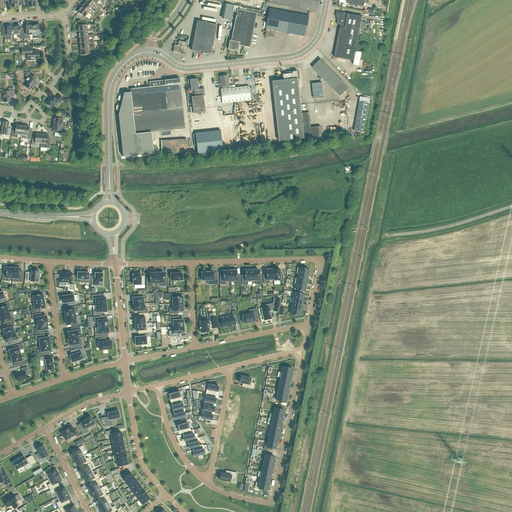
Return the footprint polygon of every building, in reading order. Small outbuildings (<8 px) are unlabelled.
[(100,6),(97,3),(96,4),(91,0),(86,0),(85,2),(92,8),(93,7),(95,5),(99,8),(100,6)] [(267,0),(267,3),(316,12),(318,0),(267,0)] [(97,11),(93,7),(92,8),(85,2),(81,7),(88,13),(91,9),(95,13),(97,11)] [(86,17),(88,13),(81,7),(77,12),(84,17),(84,18),(88,21),(89,20),(86,17)] [(252,9),(248,9),(238,7),(237,10),(231,41),(239,43),(239,45),(240,45),(240,46),(250,48),(256,16),(259,16),(260,11),(252,9)] [(305,37),(309,16),(269,9),(266,29),(305,37)] [(362,22),(363,17),(337,12),(336,17),(339,18),(339,19),(338,19),(337,24),(342,25),(341,28),(340,28),(334,57),(354,61),(360,30),(363,30),(365,22),(362,22)] [(211,54),(216,25),(197,21),(191,51),(211,54)] [(23,32),(23,31),(20,31),(20,26),(13,27),(14,35),(16,35),(16,37),(20,37),(20,39),(23,39),(23,37),(23,32)] [(29,35),(33,35),(32,26),(26,26),(26,32),(23,32),(23,37),(23,39),(29,39),(29,35)] [(32,26),(33,35),(33,39),(42,38),(42,32),(39,32),(39,26),(32,26)] [(13,27),(7,27),(7,32),(4,32),(4,40),(10,40),(10,36),(14,35),(13,27)] [(185,55),(187,43),(179,41),(178,46),(174,45),(173,52),(185,55)] [(239,43),(231,41),(230,41),(228,50),(238,52),(239,45),(239,43)] [(32,52),(32,51),(32,47),(21,48),(21,56),(27,56),(27,61),(39,60),(39,51),(32,52)] [(360,51),(358,64),(364,66),(366,52),(360,51)] [(340,97),(349,88),(321,59),(312,68),(340,97)] [(302,113),(298,79),(298,71),(288,72),(288,74),(283,75),(283,81),(273,82),(280,142),(322,137),(321,126),(311,127),(309,112),(302,113)] [(34,88),(38,84),(35,81),(37,79),(29,72),(26,76),(27,78),(24,82),(26,83),(24,86),(30,91),(30,90),(32,87),(34,88)] [(228,89),(228,86),(229,86),(228,76),(219,77),(220,87),(222,87),(222,89),(221,89),(222,103),(250,100),(249,88),(249,86),(228,89)] [(123,157),(153,154),(151,133),(185,129),(179,79),(149,82),(150,87),(130,89),(130,92),(124,93),(118,115),(123,157)] [(197,79),(190,80),(188,80),(189,84),(190,84),(191,91),(194,91),(199,90),(199,89),(197,79)] [(313,91),(323,90),(323,83),(313,84),(313,91)] [(4,103),(11,102),(11,95),(14,95),(13,88),(8,89),(9,92),(3,92),(4,103)] [(199,90),(194,91),(194,97),(192,97),(193,107),(190,107),(190,113),(193,113),(193,114),(205,112),(204,96),(205,96),(205,89),(199,89),(199,90)] [(323,90),(313,91),(314,98),(324,98),(323,90)] [(63,99),(59,95),(56,98),(52,95),(45,104),(52,109),(57,103),(59,104),(63,99)] [(364,133),(370,103),(360,101),(354,131),(364,133)] [(53,124),(62,125),(63,120),(64,120),(65,117),(57,115),(57,118),(54,118),(53,124)] [(2,122),(0,135),(11,136),(12,129),(8,129),(9,123),(3,122),(2,122)] [(62,125),(53,124),(52,130),(55,131),(55,133),(62,134),(63,131),(64,131),(65,127),(62,127),(62,125)] [(21,135),(23,126),(16,125),(15,131),(12,131),(11,137),(17,138),(17,134),(21,135)] [(21,135),(21,138),(30,140),(32,130),(29,129),(29,127),(23,126),(21,135)] [(194,146),(197,146),(197,154),(223,151),(220,131),(193,134),(194,146)] [(41,144),(42,135),(36,134),(35,137),(33,137),(32,144),(35,145),(36,143),(41,144)] [(42,135),(41,144),(41,148),(50,149),(51,138),(48,138),(48,135),(42,135)] [(163,140),(161,141),(161,142),(161,154),(161,155),(187,154),(186,139),(170,140),(163,140)] [(8,278),(12,278),(13,268),(6,267),(6,273),(3,273),(2,281),(8,281),(8,278)] [(22,282),(23,273),(20,273),(20,269),(13,268),(12,278),(12,281),(22,282)] [(273,280),(273,269),(266,270),(266,276),(263,276),(263,283),(269,283),(269,280),(273,280)] [(280,269),(273,269),(273,280),(273,281),(280,281),(280,283),(283,283),(283,275),(280,275),(280,269)] [(247,282),(252,282),(251,270),(245,270),(245,276),(242,276),(242,285),(247,285),(247,282)] [(251,270),(252,282),(256,282),(256,285),(261,285),(261,276),(258,276),(258,270),(251,270)] [(26,272),(25,280),(31,280),(31,282),(38,282),(38,279),(40,279),(40,275),(39,274),(39,271),(32,271),(32,273),(26,272)] [(230,281),(230,271),(223,271),(223,277),(220,277),(220,284),(226,284),(226,281),(230,281)] [(237,271),(230,271),(230,281),(234,281),(234,284),(240,284),(240,276),(237,276),(237,271)] [(59,282),(59,286),(65,286),(65,285),(69,285),(69,290),(73,290),(74,282),(71,282),(71,273),(67,273),(67,272),(64,272),(64,273),(63,273),(60,272),(59,282)] [(92,278),(92,285),(99,286),(99,283),(103,284),(103,282),(104,272),(98,272),(97,272),(95,272),(95,278),(92,278)] [(157,283),(156,272),(153,272),(153,273),(149,273),(150,279),(147,279),(147,287),(152,286),(152,283),(157,283)] [(160,272),(156,272),(157,283),(161,283),(161,286),(166,286),(166,279),(163,279),(163,273),(160,273),(160,272)] [(213,277),(213,272),(209,272),(206,272),(201,272),(202,281),(212,280),(212,284),(218,284),(217,277),(213,277)] [(138,273),(133,273),(133,285),(145,285),(144,275),(141,275),(141,274),(138,274),(138,273)] [(37,295),(37,292),(29,293),(30,299),(33,298),(34,303),(44,301),(43,294),(37,295)] [(66,296),(62,296),(63,303),(68,303),(70,302),(70,305),(76,304),(76,301),(79,301),(78,295),(74,295),(70,295),(70,294),(66,295),(66,296)] [(133,305),(144,304),(143,300),(146,299),(146,294),(142,294),(138,294),(138,297),(137,298),(133,298),(133,305)] [(172,300),(172,303),(184,303),(184,300),(183,300),(183,297),(177,297),(177,294),(165,295),(165,300),(172,300)] [(98,298),(98,295),(91,296),(92,301),(95,301),(95,305),(96,305),(99,305),(101,305),(101,304),(106,304),(105,297),(98,298)] [(269,306),(268,306),(267,306),(266,306),(267,307),(265,308),(264,308),(262,308),(262,309),(262,311),(262,312),(262,313),(262,316),(263,316),(264,320),(265,320),(272,318),(271,314),(270,311),(270,310),(271,310),(272,310),(273,310),(273,311),(275,311),(277,311),(278,312),(280,300),(279,299),(278,299),(275,299),(274,305),(269,306)] [(32,313),(39,312),(39,309),(45,308),(44,301),(34,303),(34,307),(31,307),(32,313)] [(0,315),(9,313),(7,309),(10,308),(9,302),(2,304),(2,307),(0,307),(0,315)] [(184,303),(172,303),(172,308),(169,309),(170,314),(177,314),(177,311),(178,311),(183,311),(183,307),(184,307),(184,303)] [(93,310),(93,315),(100,315),(99,311),(106,311),(106,304),(101,304),(101,305),(99,305),(96,305),(95,305),(96,309),(93,310)] [(144,308),(144,304),(133,305),(134,312),(138,311),(140,311),(140,314),(141,314),(143,314),(147,313),(147,308),(144,308)] [(65,318),(75,316),(75,312),(78,312),(77,306),(69,307),(70,310),(64,311),(65,318)] [(245,313),(245,315),(242,316),(244,324),(248,323),(248,324),(251,323),(251,322),(255,321),(254,316),(257,316),(256,309),(252,310),(253,313),(250,314),(250,312),(245,313)] [(232,315),(220,318),(222,328),(235,325),(235,322),(238,322),(236,311),(232,312),(232,315)] [(9,313),(0,315),(0,320),(0,322),(5,321),(6,320),(7,323),(14,321),(12,316),(11,312),(9,313)] [(135,319),(134,319),(134,322),(135,322),(135,324),(147,323),(146,319),(149,319),(149,313),(141,314),(141,317),(135,318),(135,319)] [(37,324),(47,323),(47,322),(48,322),(47,319),(46,319),(46,316),(40,317),(40,314),(32,315),(33,320),(35,320),(35,324),(37,324)] [(75,316),(65,318),(66,324),(72,324),(72,327),(79,326),(78,323),(76,323),(75,316)] [(218,327),(215,316),(209,317),(210,321),(211,324),(212,329),(218,327)] [(108,326),(108,322),(107,319),(101,320),(100,318),(100,317),(97,317),(94,318),(94,319),(94,321),(94,323),(97,323),(98,327),(101,327),(108,326)] [(173,323),(173,327),(185,326),(184,323),(183,323),(183,320),(179,320),(178,317),(170,317),(170,323),(173,323)] [(200,328),(199,328),(200,328),(200,332),(201,332),(201,333),(205,333),(205,332),(209,332),(209,328),(209,327),(209,326),(209,324),(211,324),(210,321),(208,321),(200,321),(200,328)] [(35,334),(42,333),(42,330),(48,329),(47,323),(37,324),(37,328),(34,329),(35,334)] [(135,327),(134,327),(135,330),(136,330),(136,331),(142,330),(142,333),(152,332),(152,327),(147,327),(147,323),(135,324),(135,327)] [(3,330),(5,336),(15,333),(13,328),(14,327),(13,324),(8,325),(8,328),(3,330)] [(98,331),(95,332),(95,334),(95,335),(96,337),(99,337),(102,337),(102,335),(102,334),(109,333),(108,331),(108,330),(108,326),(101,327),(98,327),(98,331)] [(68,339),(78,337),(78,333),(81,333),(80,327),(72,328),(73,331),(67,332),(68,339)] [(172,331),(169,331),(169,337),(178,337),(178,333),(184,333),(183,330),(185,330),(185,327),(173,327),(172,327),(172,331)] [(15,333),(5,336),(6,343),(12,341),(13,344),(20,342),(19,339),(18,339),(16,333),(15,333)] [(142,337),(135,337),(136,345),(137,345),(137,346),(140,346),(140,345),(146,344),(146,337),(147,337),(147,333),(141,334),(142,337)] [(39,342),(40,345),(50,344),(49,337),(43,338),(43,335),(35,336),(36,342),(39,342)] [(79,342),(78,337),(68,339),(69,346),(75,345),(75,348),(83,347),(82,341),(79,342)] [(106,338),(98,339),(99,350),(111,349),(111,345),(112,345),(111,342),(110,341),(106,341),(106,338)] [(13,349),(9,351),(11,357),(12,357),(16,355),(21,354),(19,350),(20,350),(22,349),(24,349),(24,347),(23,345),(23,343),(21,344),(20,344),(15,345),(14,346),(14,349),(13,349)] [(50,344),(40,345),(40,350),(37,350),(38,356),(45,355),(45,352),(51,351),(50,344)] [(77,362),(80,361),(80,360),(84,359),(81,352),(70,355),(72,362),(76,361),(77,362)] [(21,354),(11,357),(12,364),(17,362),(18,362),(19,365),(25,363),(24,360),(22,361),(21,354)] [(53,369),(53,368),(54,368),(54,365),(53,365),(52,359),(47,359),(47,356),(39,357),(40,361),(43,360),(43,366),(46,366),(47,370),(53,369)] [(28,370),(27,367),(21,369),(22,372),(15,374),(17,381),(23,379),(24,380),(27,379),(26,378),(27,378),(25,371),(28,370)] [(239,378),(238,381),(239,382),(239,383),(243,383),(247,384),(247,388),(253,389),(255,383),(251,383),(252,378),(250,378),(250,377),(247,376),(247,377),(240,376),(240,378),(239,378)] [(207,389),(206,393),(216,395),(217,392),(218,387),(213,386),(214,385),(212,385),(208,384),(207,389)] [(174,393),(169,394),(170,399),(171,399),(171,403),(180,400),(180,401),(182,400),(181,397),(180,396),(179,392),(175,393),(175,392),(174,392),(174,393)] [(205,401),(215,403),(215,404),(216,398),(216,395),(206,393),(205,397),(206,397),(205,401)] [(180,400),(171,403),(172,406),(173,411),(174,411),(173,411),(183,408),(182,403),(181,404),(180,401),(180,400)] [(203,409),(203,410),(204,410),(205,410),(213,412),(214,407),(214,406),(215,404),(215,403),(205,401),(204,405),(203,409)] [(183,408),(173,411),(174,411),(174,414),(175,419),(185,417),(184,412),(185,412),(183,408)] [(202,413),(201,418),(212,420),(213,415),(212,415),(213,412),(205,410),(204,410),(203,410),(203,409),(202,413)] [(108,417),(99,418),(104,427),(112,425),(111,420),(120,418),(118,411),(108,413),(108,417)] [(87,428),(94,423),(90,417),(86,419),(87,420),(81,423),(83,427),(79,429),(83,435),(89,431),(87,428)] [(182,424),(177,425),(179,430),(180,434),(183,433),(190,431),(189,427),(188,423),(184,424),(184,423),(182,423),(182,424)] [(76,438),(80,436),(77,430),(74,431),(72,427),(68,430),(67,429),(65,430),(65,431),(61,433),(65,440),(69,438),(69,439),(72,437),(72,436),(75,435),(76,438)] [(190,431),(183,433),(184,436),(183,436),(185,441),(187,441),(187,440),(190,440),(195,439),(195,438),(193,434),(194,434),(193,430),(191,431),(190,431)] [(112,434),(113,439),(122,437),(121,432),(112,434),(112,431),(105,432),(106,435),(112,434)] [(190,440),(187,440),(187,441),(188,444),(189,449),(193,448),(192,448),(199,446),(198,442),(199,442),(198,438),(195,438),(195,439),(190,440)] [(265,444),(264,450),(266,450),(272,451),(272,449),(276,449),(277,444),(268,442),(268,444),(265,444)] [(39,454),(37,456),(38,458),(39,460),(42,459),(45,457),(48,455),(46,452),(45,450),(46,449),(44,445),(37,449),(39,454)] [(71,456),(72,459),(73,458),(74,460),(84,455),(82,452),(85,450),(83,445),(75,449),(77,452),(73,454),(71,455),(71,456)] [(199,446),(192,448),(193,448),(193,451),(194,456),(204,454),(203,449),(202,445),(199,446)] [(25,460),(23,456),(12,463),(16,469),(30,462),(31,465),(36,462),(32,455),(27,458),(28,458),(25,460)] [(84,455),(74,460),(77,466),(79,465),(83,463),(84,465),(90,463),(91,462),(89,457),(86,458),(84,455)] [(80,472),(79,472),(80,475),(81,475),(82,477),(92,472),(90,466),(91,466),(90,463),(84,465),(85,468),(81,470),(79,471),(80,472)] [(48,469),(42,472),(44,475),(45,474),(48,480),(58,475),(57,472),(58,472),(57,469),(56,470),(55,469),(51,471),(50,472),(48,469)] [(0,470),(0,483),(2,482),(2,483),(3,482),(4,481),(6,485),(10,482),(4,471),(1,473),(0,470)] [(92,472),(82,477),(85,482),(89,480),(91,480),(92,482),(99,478),(97,473),(94,475),(92,472)] [(220,474),(219,478),(220,478),(220,480),(225,481),(225,482),(228,483),(228,482),(232,483),(232,479),(235,479),(237,473),(230,472),(229,475),(225,475),(221,474),(221,475),(220,474)] [(125,482),(133,477),(130,473),(122,478),(125,482)] [(50,483),(47,485),(50,490),(57,487),(55,483),(57,482),(61,481),(61,480),(62,479),(60,476),(59,477),(58,475),(48,480),(50,483)] [(136,481),(133,477),(125,482),(129,487),(136,481)] [(89,487),(88,488),(90,493),(99,489),(98,485),(101,484),(98,479),(92,482),(93,485),(89,487)] [(132,491),(139,485),(136,481),(129,487),(132,491)] [(143,490),(139,485),(132,491),(135,495),(143,490)] [(57,487),(50,490),(51,493),(54,492),(57,498),(67,493),(64,487),(60,489),(59,490),(57,487)] [(99,489),(90,493),(92,495),(91,496),(92,498),(93,498),(93,499),(99,496),(100,499),(106,495),(105,493),(102,487),(99,489)] [(135,495),(138,500),(146,494),(143,490),(135,495)] [(59,501),(56,503),(59,508),(66,505),(64,501),(68,499),(70,498),(71,497),(69,494),(68,495),(67,493),(57,498),(59,501)] [(13,494),(2,500),(7,508),(11,505),(13,508),(19,505),(17,502),(17,501),(21,499),(19,495),(15,497),(13,494)] [(146,494),(138,500),(142,505),(150,499),(146,494)] [(32,495),(24,499),(27,504),(34,499),(32,495)] [(97,505),(96,506),(98,509),(99,508),(100,510),(110,504),(108,501),(110,499),(108,495),(106,495),(100,499),(102,501),(98,504),(97,505)]
